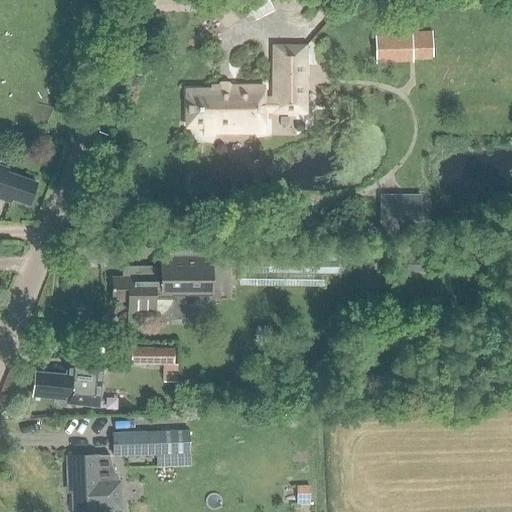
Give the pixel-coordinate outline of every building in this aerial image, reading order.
[(411,63),(410,35),(374,36),(375,64),(411,63)] [(303,46),(273,46),(273,101),(263,101),(263,88),(210,87),(210,90),(187,90),(187,125),(212,125),(211,131),(262,131),(262,109),(274,109),(274,111),(303,111),(303,46)] [(26,206),(34,184),(5,173),(6,169),(0,167),(0,200),(8,203),(9,200),(26,206)] [(381,237),(422,237),(422,205),(381,205),(381,237)] [(403,258),(403,272),(432,272),(432,259),(403,258)] [(161,269),(155,269),(155,268),(123,268),(123,278),(112,278),(112,302),(128,302),(128,313),(133,313),(133,314),(155,314),(155,301),(173,300),(173,285),(212,285),(212,259),(161,259),(161,269)] [(173,347),(129,347),(129,365),(173,366),(173,347)] [(66,407),(69,404),(99,407),(103,360),(74,358),(72,377),(35,374),(33,398),(55,399),(54,403),(56,403),(59,406),(66,407)] [(234,412),(231,419),(235,425),(242,425),(246,418),(242,412),(234,412)] [(189,453),(189,431),(113,434),(114,455),(156,454),(189,453)] [(118,481),(116,481),(108,455),(65,457),(66,486),(71,486),(72,510),(98,509),(119,508),(118,481)] [(309,487),(295,486),(295,505),(309,506),(309,487)]
